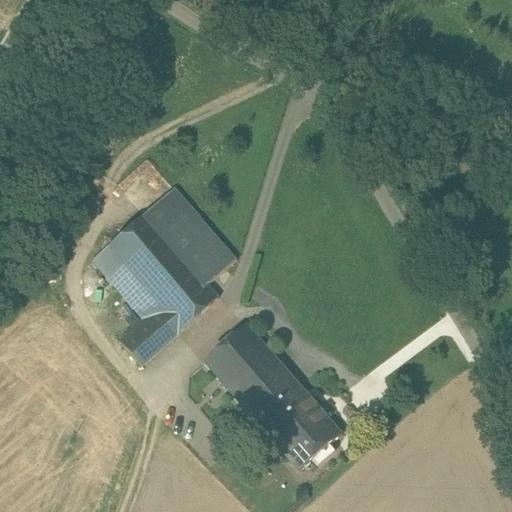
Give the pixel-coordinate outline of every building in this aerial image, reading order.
[(237,261),(173,189),(145,215),(208,287),(237,261)] [(208,287),(145,215),(104,251),(177,336),(219,299),(217,297),(208,287)] [(177,336),(104,251),(92,261),(142,320),(118,341),(139,366),(141,368),(177,336)] [(301,388),(247,327),(205,363),(259,425),(301,388)] [(319,409),(301,388),(259,425),(300,473),(313,461),(318,467),(335,453),(329,447),(342,436),(330,422),(331,416),(324,409),(319,409)]
